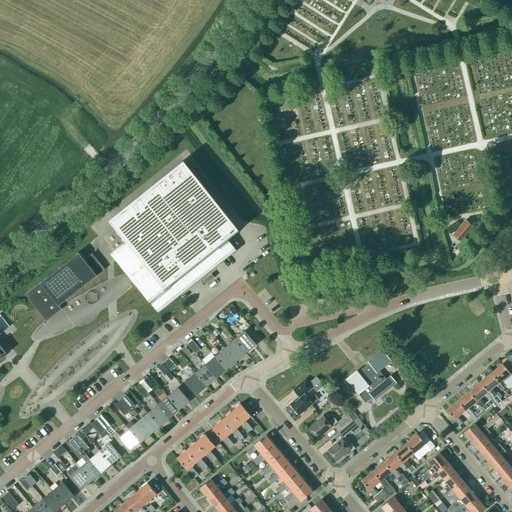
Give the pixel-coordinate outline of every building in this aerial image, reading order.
[(184,165),(186,163),(186,162),(111,222),(112,223),(114,221),(131,242),(116,253),(132,273),(131,274),(130,275),(130,276),(131,278),(132,279),(132,280),(133,280),(134,280),(135,280),(136,280),(137,280),(160,309),(157,311),(158,312),(236,249),(235,249),(233,250),(216,229),(227,220),(210,198),(213,196),(207,189),(205,192),(184,165)] [(461,241),(473,227),(466,221),(454,234),(461,241)] [(85,259),(79,252),(25,295),(40,314),(43,318),(46,315),(49,319),(62,309),(59,306),(105,269),(92,253),(85,259)] [(233,311),(230,307),(225,311),(229,316),(233,311)] [(247,326),(240,317),(233,323),(241,331),(247,326)] [(234,340),(245,352),(255,344),(244,331),(234,340)] [(217,340),(218,340),(213,335),(213,334),(208,338),(213,345),(218,341),(217,340)] [(187,344),(195,354),(200,349),(192,340),(187,344)] [(225,348),(235,360),(245,352),(234,340),(225,348)] [(215,356),(225,369),(235,360),(225,348),(215,356)] [(357,371),(346,380),(365,404),(372,398),(374,401),(396,383),(390,376),(386,379),(379,371),(391,361),(382,350),(368,362),(369,364),(361,370),(362,371),(359,373),(357,371)] [(177,366),(180,364),(185,369),(189,365),(177,352),(170,359),(177,366)] [(205,365),(215,377),(225,369),(215,356),(205,365)] [(502,364),(491,373),(499,383),(498,383),(503,389),(507,386),(504,382),(503,383),(501,380),(509,374),(511,377),(511,367),(508,371),(502,364)] [(195,373),(206,385),(215,377),(205,365),(195,373)] [(196,394),(206,385),(195,373),(185,381),(196,394)] [(498,405),(499,404),(502,402),(496,395),(493,391),(492,392),(490,390),(498,383),(499,383),(491,373),(480,382),(488,392),(487,392),(492,398),(498,405)] [(176,382),(171,376),(167,378),(173,385),(176,382)] [(148,392),(155,386),(147,377),(140,383),(148,392)] [(324,386),(316,377),(309,383),(306,379),(293,389),(299,397),(290,404),(299,415),(318,399),(315,395),(309,400),(304,395),(313,388),(316,392),(324,386)] [(488,392),(480,382),(468,391),(476,401),(481,407),(485,404),(482,400),(481,401),(479,399),(487,392),(488,392)] [(168,396),(178,409),(188,400),(178,388),(168,396)] [(476,401),(468,391),(457,401),(465,410),(465,411),(470,417),(474,413),(471,410),(470,410),(468,408),(476,401)] [(120,400),(129,410),(135,406),(126,395),(120,400)] [(168,417),(178,409),(168,396),(158,405),(168,417)] [(124,415),(129,410),(120,400),(115,404),(124,415)] [(457,417),(465,411),(465,410),(457,401),(446,410),(454,419),(453,419),(459,426),(463,423),(459,419),(457,417)] [(241,424),(248,432),(252,429),(245,421),(251,416),(240,404),(231,412),(241,424)] [(168,417),(158,405),(148,413),(159,425),(168,417)] [(499,405),(494,409),(500,416),(505,412),(499,405)] [(481,408),(474,413),(477,417),(484,411),(481,408)] [(231,412),(222,419),(232,432),(234,435),(239,440),(243,436),(236,428),(241,424),(231,412)] [(159,425),(148,413),(139,421),(149,433),(159,425)] [(353,413),(349,416),(353,421),(357,418),(353,413)] [(96,419),(106,430),(111,426),(102,415),(96,419)] [(322,415),(320,418),(309,427),(318,438),(337,422),(333,417),(328,422),(322,415)] [(339,432),(353,421),(349,416),(348,415),(335,427),(339,432)] [(492,419),(484,425),(487,429),(495,423),(500,418),(497,415),(492,419)] [(355,448),(351,443),(350,444),(344,437),(351,431),(355,436),(361,431),(359,428),(362,423),(358,417),(357,418),(353,421),(335,436),(339,441),(328,450),(337,461),(350,450),(351,452),(355,448)] [(100,435),(106,430),(96,419),(91,424),(100,435)] [(232,432),(222,419),(212,427),(213,429),(210,432),(219,443),(222,440),(229,448),(234,445),(227,436),(232,432)] [(149,433),(139,421),(129,430),(139,442),(149,433)] [(472,442),(487,429),(484,425),(479,429),(475,424),(464,432),(472,442)] [(479,451),(490,442),(486,437),(490,433),(487,429),(472,442),(479,451)] [(139,442),(129,430),(119,438),(129,450),(139,442)] [(210,451),(219,443),(210,432),(206,435),(205,434),(197,441),(214,461),(217,459),(212,453),(210,451)] [(417,434),(406,444),(414,453),(413,454),(418,460),(422,456),(419,453),(418,453),(416,451),(424,445),(429,451),(434,446),(427,438),(423,441),(417,434)] [(88,447),(78,435),(73,439),(75,441),(80,447),(83,451),(88,447)] [(257,449),(261,454),(262,454),(274,444),(266,435),(254,445),(246,451),(249,456),(257,449)] [(75,441),(70,445),(75,451),(80,447),(75,441)] [(214,461),(197,441),(188,448),(206,468),(207,467),(200,459),(206,454),(212,462),(214,461)] [(487,460),(502,448),(499,444),(495,448),(490,442),(479,451),(487,460)] [(100,451),(110,463),(120,455),(110,443),(100,451)] [(253,461),(257,465),(265,459),(269,463),(270,464),(282,454),(274,444),(262,454),(261,454),(260,455),(253,461)] [(403,462),(402,463),(411,473),(415,469),(412,465),(411,466),(408,462),(407,462),(405,460),(413,454),(414,453),(406,444),(395,453),(403,462)] [(206,468),(188,448),(177,458),(194,478),(197,475),(190,467),(196,462),(198,465),(203,471),(206,468)] [(495,469),(505,461),(501,456),(506,452),(502,448),(487,460),(495,469)] [(57,458),(62,455),(57,449),(53,453),(57,458)] [(90,459),(100,472),(110,463),(100,451),(90,459)] [(392,472),(391,472),(396,478),(400,475),(397,471),(396,472),(394,469),(402,463),(403,462),(395,453),(384,462),(392,472)] [(433,466),(421,475),(425,480),(432,475),(447,462),(439,453),(429,461),(433,466)] [(273,468),(277,473),(290,463),(282,454),(270,464),(269,463),(261,470),(265,475),(273,468)] [(80,468),(91,480),(100,472),(90,459),(80,468)] [(68,468),(63,461),(57,466),(62,472),(68,468)] [(252,469),(257,465),(253,461),(248,465),(250,467),(252,469)] [(502,479),(511,470),(511,464),(510,466),(505,461),(495,469),(502,479)] [(386,487),(389,484),(386,480),(385,481),(383,479),(391,472),(392,472),(384,462),(372,471),(380,481),(385,487),(386,487)] [(444,480),(455,471),(447,462),(432,475),(435,479),(440,475),(444,480)] [(277,473),(275,475),(269,479),(273,483),(278,479),(281,477),(285,482),(297,472),(290,463),(277,473)] [(242,469),(245,474),(251,469),(250,467),(248,465),(247,464),(242,469)] [(81,488),(91,480),(80,468),(70,476),(81,488)] [(511,470),(502,479),(510,488),(511,486),(511,470)] [(372,488),(380,481),(372,471),(361,481),(369,490),(374,496),(373,497),(378,503),(390,493),(385,487),(378,493),(375,489),(374,490),(372,488)] [(462,481),(455,471),(444,480),(449,486),(444,489),(447,493),(462,481)] [(293,492),(305,482),(297,472),(285,482),(277,489),(280,493),(288,486),(292,491),(293,492)] [(30,475),(25,478),(32,486),(36,482),(30,475)] [(27,490),(32,486),(25,478),(20,483),(27,490)] [(219,489),(221,488),(227,483),(224,479),(223,478),(217,483),(216,485),(211,479),(200,488),(208,497),(219,489)] [(401,482),(404,487),(409,483),(406,478),(401,482)] [(460,498),(470,490),(462,481),(447,493),(451,497),(455,493),(460,498)] [(313,491),(305,482),(293,492),(292,491),(284,498),(287,502),(288,503),(296,496),(301,502),(313,491)] [(53,491),(63,503),(73,495),(63,483),(53,491)] [(135,494),(144,505),(157,494),(147,483),(135,494)] [(208,497),(215,507),(226,498),(226,499),(234,492),(231,488),(223,494),(219,489),(208,497)] [(167,496),(162,489),(159,492),(164,498),(167,496)] [(467,508),(478,499),(470,490),(460,498),(467,508)] [(43,499),(53,511),(63,503),(53,491),(43,499)] [(19,504),(8,492),(2,498),(13,510),(19,504)] [(122,504),(128,511),(135,511),(144,505),(135,494),(122,504)] [(394,511),(401,507),(397,502),(399,500),(395,496),(382,507),(386,511),(394,511)] [(226,498),(215,507),(219,511),(228,511),(234,508),(242,502),(238,497),(232,502),(231,504),(226,499),(226,498)] [(36,511),(52,511),(53,511),(43,499),(33,508),(36,511)] [(481,511),(485,508),(478,499),(467,508),(468,508),(463,511),(481,511)] [(326,511),(329,509),(321,500),(311,509),(313,511),(326,511)] [(405,511),(404,511),(410,506),(407,503),(404,506),(403,505),(401,507),(394,511),(405,511)]
